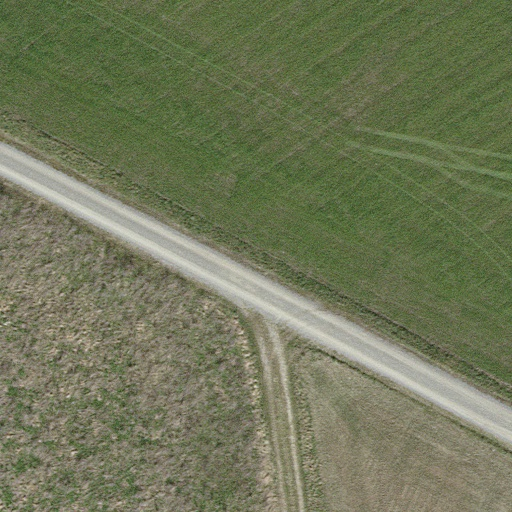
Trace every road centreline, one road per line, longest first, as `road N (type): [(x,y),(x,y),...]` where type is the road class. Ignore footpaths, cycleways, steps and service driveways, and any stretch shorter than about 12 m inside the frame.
road 1 (track): [(511,429),(0,162)]
road 2 (track): [(254,299),(267,342),(287,511)]
